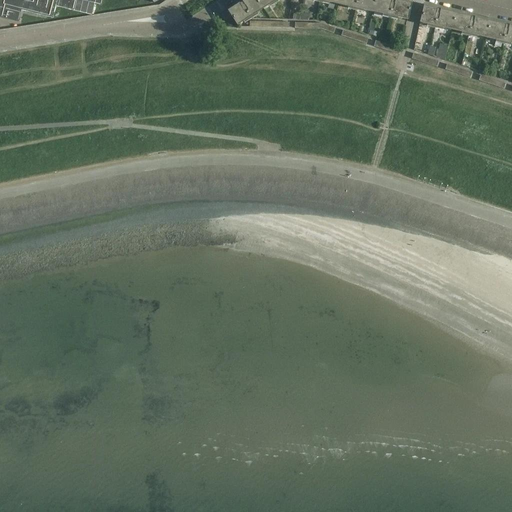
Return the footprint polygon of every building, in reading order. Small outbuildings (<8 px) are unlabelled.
[(0,0),(0,17),(17,22),(20,10),(52,18),(55,6),(91,15),(94,3),(100,5),(101,0),(151,0),(153,3),(157,0),(0,0)] [(228,12),(231,16),(237,25),(262,9),(255,0),(244,0),(227,11),(228,12)] [(255,0),(262,9),(276,0),(255,0)] [(339,0),(338,4),(372,12),(374,0),(339,0)] [(394,0),(374,0),(372,12),(406,20),(410,3),(394,0)] [(453,30),(457,14),(423,7),(420,23),(426,24),(453,30)] [(487,38),(490,22),(457,14),(453,30),(487,38)] [(511,44),(511,27),(490,22),(487,38),(511,44)] [(420,23),(418,31),(424,32),(426,24),(420,23)] [(440,44),(436,57),(443,60),(448,46),(440,44)]
